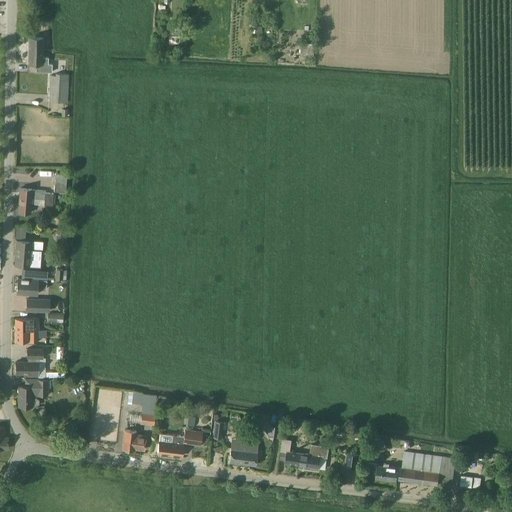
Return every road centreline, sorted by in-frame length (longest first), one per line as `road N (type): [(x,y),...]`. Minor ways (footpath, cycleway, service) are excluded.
road 1 (unclassified): [(494,511),(40,450),(26,440)]
road 2 (unclassified): [(26,440),(5,392),(10,0)]
